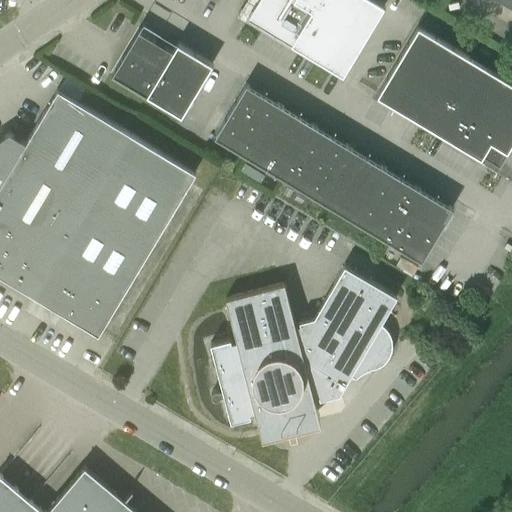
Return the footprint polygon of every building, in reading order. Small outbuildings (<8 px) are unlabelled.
[(343,73),(384,5),(376,0),(256,0),(247,16),(343,73)] [(418,25),(377,94),(427,124),(468,55),(418,25)] [(181,114),(212,63),(177,42),(172,50),(138,30),(112,73),(181,114)] [(511,81),(468,55),(427,124),(447,136),(449,132),(499,163),(511,141),(511,81)] [(0,137),(0,274),(32,294),(130,132),(78,101),(85,89),(65,77),(58,89),(57,88),(25,141),(8,132),(0,137)] [(246,83),(217,131),(215,135),(249,155),(280,104),(246,83)] [(284,176),(286,172),(315,125),(280,104),(249,155),(284,176)] [(318,197),(320,193),(349,145),(315,125),(286,172),(284,176),(318,197)] [(130,132),(32,294),(98,333),(195,171),(130,132)] [(352,217),(354,214),(383,166),(349,145),(320,193),(318,197),(352,217)] [(386,238),(388,235),(417,186),(383,166),(354,214),(352,217),(386,238)] [(421,258),(448,213),(452,207),(417,186),(388,235),(386,238),(394,242),(421,258)] [(222,388),(218,389),(216,388),(215,388),(213,389),(212,390),(211,392),(211,393),(211,394),(212,395),(213,396),(214,397),(216,397),(217,397),(218,397),(218,396),(219,395),(224,394),(230,420),(251,415),(250,412),(255,410),(257,419),(306,406),(316,404),(313,395),(318,393),(319,397),(339,392),(350,373),(355,376),(357,375),(363,371),(369,368),(376,366),(380,364),(383,361),(386,358),(388,355),(390,351),(391,347),(392,343),(391,338),(390,334),(388,330),(386,328),(380,322),(396,294),(344,263),(314,315),(299,319),(300,322),(295,323),(284,281),(225,297),(236,339),(231,340),(230,337),(210,342),(222,388)] [(0,511),(139,511),(84,465),(45,511),(0,473),(0,511)]
